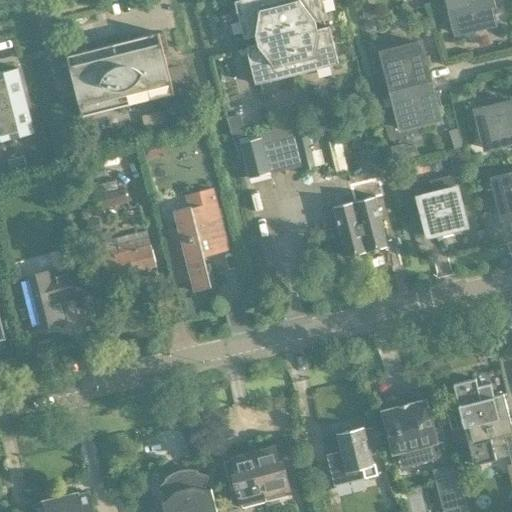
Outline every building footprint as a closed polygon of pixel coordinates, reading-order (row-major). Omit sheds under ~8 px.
[(249,46),(246,46),(255,84),(338,63),(329,26),(325,27),(323,19),(327,18),(322,0),(238,0),(234,1),(244,39),(247,38),(249,46)] [(447,0),(456,33),(460,33),(470,39),(477,28),(494,24),(488,0),(447,0)] [(80,52),(67,56),(71,74),(72,77),(72,78),(68,79),(70,88),(74,87),(75,88),(75,91),(82,116),(125,105),(130,104),(174,93),(172,88),(184,85),(179,65),(167,68),(167,65),(166,64),(171,63),(169,54),(164,55),(164,54),(158,32),(125,41),(121,42),(101,47),(80,52)] [(381,52),(391,90),(430,81),(420,43),(402,47),(391,40),(385,51),(381,52)] [(0,140),(34,132),(17,68),(0,72),(0,140)] [(430,81),(391,90),(401,129),(404,128),(415,134),(421,123),(439,119),(430,81)] [(475,110),(485,149),(511,141),(511,100),(496,105),(485,98),(479,109),(475,110)] [(241,124),(229,127),(232,138),(243,135),(241,124)] [(306,126),(294,129),(303,168),(315,165),(306,126)] [(145,158),(166,152),(162,139),(142,144),(145,158)] [(239,144),(248,178),(270,172),(261,139),(239,144)] [(348,172),(341,140),(338,142),(333,143),(329,142),(336,175),(340,173),(345,173),(348,172)] [(26,168),(23,156),(8,160),(11,172),(26,168)] [(511,173),(492,178),(502,217),(511,214),(511,173)] [(433,193),(418,197),(427,236),(466,226),(456,187),(454,188),(451,176),(430,181),(433,193)] [(379,178),(349,186),(365,251),(387,245),(375,197),(383,195),(379,178)] [(126,202),(123,188),(117,190),(115,180),(96,185),(98,194),(98,195),(101,208),(126,202)] [(94,181),(69,187),(76,216),(85,213),(80,195),(97,191),(94,181)] [(349,186),(328,191),(332,207),(345,256),(365,251),(349,186)] [(177,228),(165,231),(165,233),(177,281),(190,278),(190,280),(193,291),(211,287),(203,256),(203,254),(227,248),(216,203),(212,190),(187,196),(190,206),(173,210),(177,227),(177,228)] [(99,219),(88,222),(91,235),(102,232),(99,219)] [(155,265),(148,238),(114,247),(113,242),(102,245),(110,277),(155,265)] [(20,278),(19,278),(32,330),(66,321),(61,301),(75,297),(69,272),(56,275),(54,269),(53,270),(36,274),(36,276),(20,280),(20,278)] [(453,384),(463,424),(508,413),(503,393),(481,399),(475,378),(453,384)] [(436,441),(425,400),(382,411),(393,453),(413,447),(417,463),(434,458),(430,443),(436,441)] [(511,417),(509,418),(508,413),(463,424),(473,464),(509,455),(511,465),(511,417)] [(341,450),(326,454),(334,485),(377,474),(375,463),(371,464),(363,428),(337,434),(341,450)] [(297,434),(285,437),(290,457),(292,456),(302,454),(297,434)] [(268,511),(265,502),(252,451),(251,445),(229,451),(234,472),(231,473),(241,511),(268,511)] [(274,445),(252,451),(265,502),(291,495),(282,460),(278,461),(274,445)] [(453,488),(461,486),(456,466),(434,471),(444,510),(458,506),(453,488)] [(186,468),(182,469),(180,469),(190,511),(216,511),(211,488),(210,488),(210,491),(204,489),(208,476),(197,472),(197,471),(198,471),(198,470),(196,469),(194,469),(190,468),(186,468)] [(190,511),(180,469),(176,470),(172,472),(169,474),(167,476),(164,478),(165,479),(166,479),(167,480),(158,488),(168,498),(164,502),(163,500),(162,500),(162,501),(164,511),(190,511)] [(63,496),(60,496),(63,511),(92,511),(88,492),(78,495),(77,492),(74,493),(71,491),(64,493),(63,496)] [(44,503),(33,505),(35,511),(63,511),(60,496),(58,497),(55,495),(48,497),(46,500),(43,500),(44,503)] [(340,511),(337,500),(322,503),(323,511),(340,511)]
